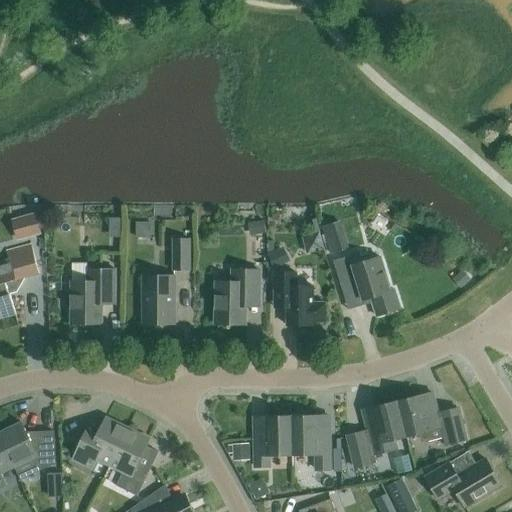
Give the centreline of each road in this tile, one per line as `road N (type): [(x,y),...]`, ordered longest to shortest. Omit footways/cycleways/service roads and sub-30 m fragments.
road 1 (residential): [(177,409),(205,386),(395,369),(467,341)]
road 2 (residential): [(0,393),(78,376),(177,409)]
